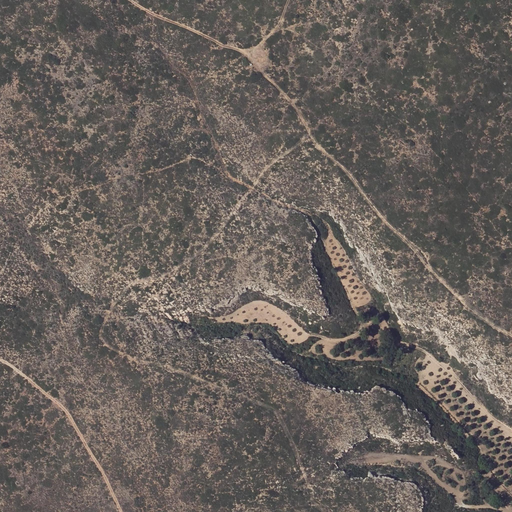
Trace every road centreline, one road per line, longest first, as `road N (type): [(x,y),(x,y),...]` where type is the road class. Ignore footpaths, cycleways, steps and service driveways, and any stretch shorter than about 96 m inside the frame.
road 1 (track): [(511,335),(316,143),(262,69)]
road 2 (track): [(377,340),(362,328),(311,213),(227,172)]
road 3 (track): [(511,428),(421,346),(313,333)]
road 4 (track): [(122,511),(63,411),(0,358)]
road 5 (track): [(130,0),(245,53),(280,20),(286,0)]
